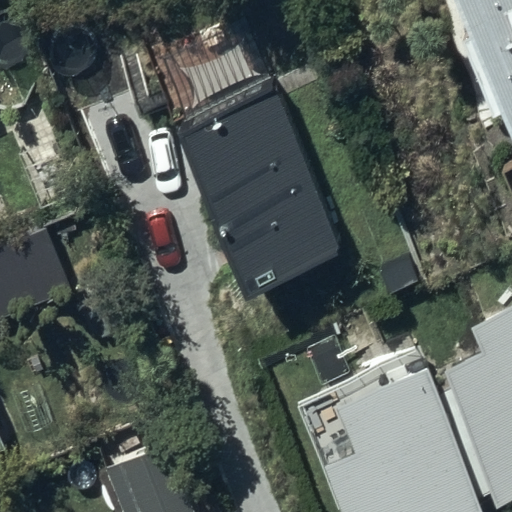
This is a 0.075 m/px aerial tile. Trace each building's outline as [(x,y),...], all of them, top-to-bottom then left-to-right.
[(511,0),(470,0),(511,98),(511,0)] [(277,68),(190,100),(257,269),(343,236),(277,68)] [(52,220),(0,239),(0,306),(74,279),(52,220)] [(511,482),(511,296),(477,310),(488,336),(453,349),(462,374),(448,378),(439,351),(425,356),(422,348),(307,386),(332,463),(342,459),(360,511),(436,511),(489,491),(485,481),(502,475),(505,485),(511,482)] [(0,420),(0,444),(8,442),(0,420)] [(174,433),(110,456),(129,511),(197,511),(202,510),(174,433)]
